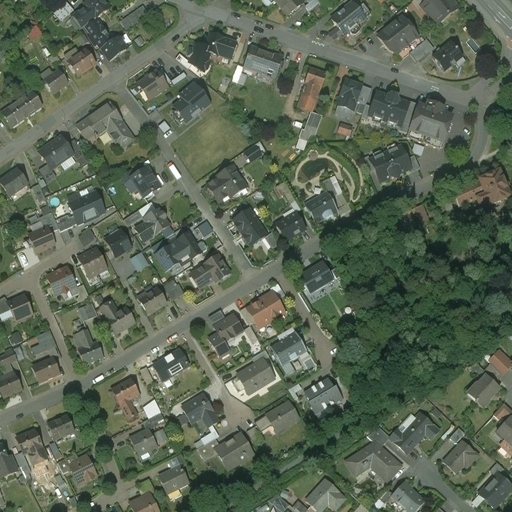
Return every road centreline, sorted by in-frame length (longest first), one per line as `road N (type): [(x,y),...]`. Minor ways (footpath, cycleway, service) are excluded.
road 1 (residential): [(472,101),(482,136),(464,168),(255,282)]
road 2 (residential): [(206,13),(472,101)]
road 3 (residential): [(112,78),(255,282)]
road 4 (residential): [(255,282),(77,385)]
road 5 (residential): [(89,511),(114,496),(115,476),(77,385)]
road 6 (residential): [(112,78),(0,156)]
road 7 (residential): [(77,385),(29,274)]
